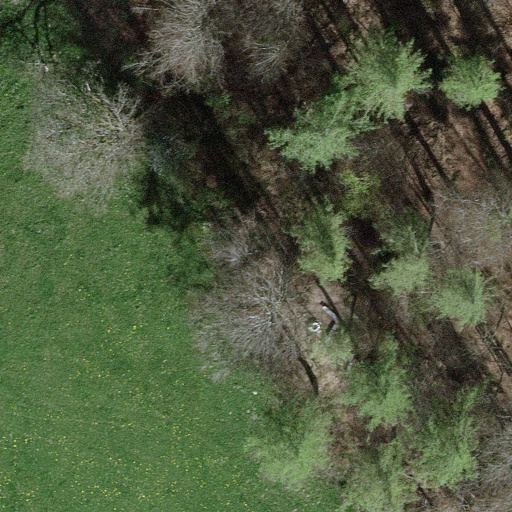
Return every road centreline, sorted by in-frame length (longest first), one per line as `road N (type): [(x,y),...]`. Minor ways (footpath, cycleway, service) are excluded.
road 1 (track): [(320,400),(323,232),(335,155),(378,0)]
road 2 (track): [(511,253),(476,187),(460,126),(454,0)]
